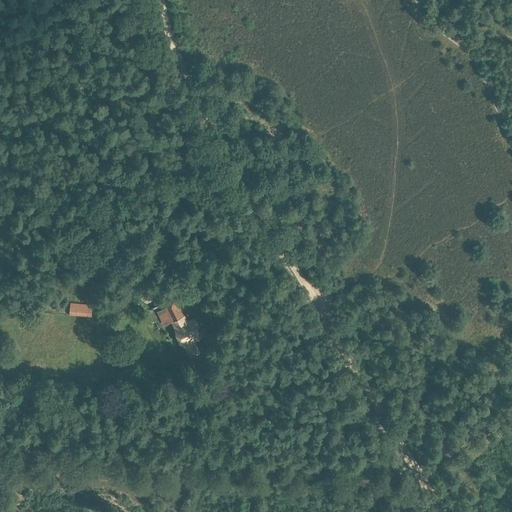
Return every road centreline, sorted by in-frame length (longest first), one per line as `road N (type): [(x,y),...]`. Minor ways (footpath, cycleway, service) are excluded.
road 1 (track): [(0,465),(406,473)]
road 2 (track): [(442,511),(248,191)]
road 3 (track): [(248,191),(0,185)]
road 4 (track): [(248,191),(192,85),(163,0)]
road 5 (track): [(511,401),(406,473)]
